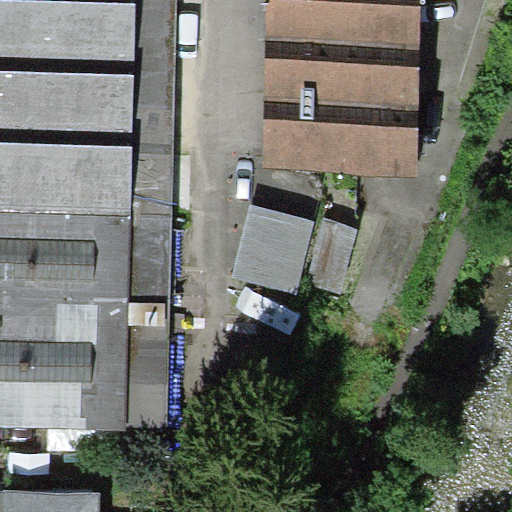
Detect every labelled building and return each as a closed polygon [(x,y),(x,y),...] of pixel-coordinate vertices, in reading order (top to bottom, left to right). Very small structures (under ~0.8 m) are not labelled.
[(177,0),(0,0),(0,211),(172,216),(177,0)] [(266,0),(262,170),(417,174),(421,0),(266,0)] [(315,221),(250,205),(232,277),(296,293),(315,221)] [(0,425),(167,430),(172,216),(0,211),(0,425)] [(358,227),(324,218),(306,285),(340,294),(358,227)] [(0,489),(0,511),(100,511),(100,491),(0,489)]
